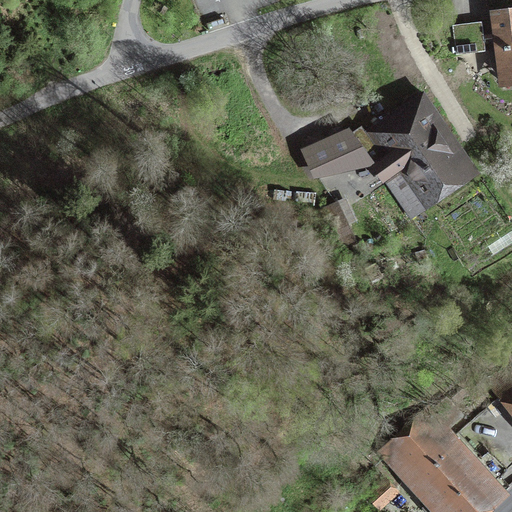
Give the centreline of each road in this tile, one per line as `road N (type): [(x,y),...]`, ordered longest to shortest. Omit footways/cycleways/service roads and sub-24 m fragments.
road 1 (residential): [(342,0),(132,67)]
road 2 (track): [(397,0),(417,52),(473,136)]
road 3 (track): [(0,120),(132,67)]
